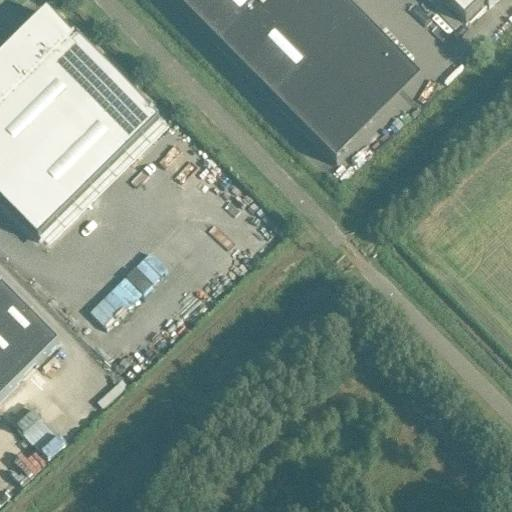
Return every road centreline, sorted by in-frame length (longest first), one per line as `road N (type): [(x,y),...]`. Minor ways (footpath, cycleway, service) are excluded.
road 1 (unclassified): [(329,230),(103,0)]
road 2 (unclassified): [(511,418),(361,264)]
road 3 (unknown): [(0,230),(35,261),(59,261),(141,206)]
